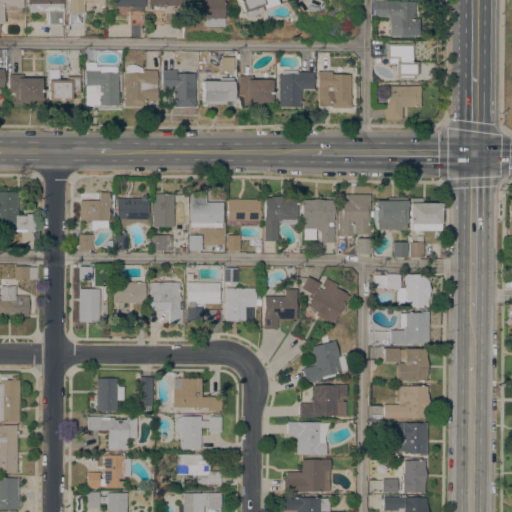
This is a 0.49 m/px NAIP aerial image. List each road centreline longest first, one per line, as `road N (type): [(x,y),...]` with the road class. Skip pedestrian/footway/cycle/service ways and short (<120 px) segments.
road 1 (residential): [(54,511),(54,149)]
road 2 (residential): [(202,357),(0,354)]
road 3 (primary): [(468,511),(471,310)]
road 4 (secondary): [(310,152),(111,150)]
road 5 (residential): [(253,511),(253,377),(226,352),(202,357)]
road 6 (secondary): [(473,154),(310,152)]
road 7 (primary): [(471,310),(473,154)]
road 8 (primary): [(473,154),(473,0)]
